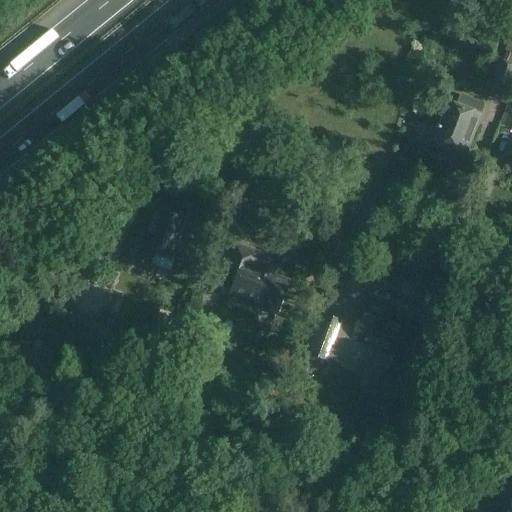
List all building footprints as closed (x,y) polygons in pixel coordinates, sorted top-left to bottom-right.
[(497,60),(483,96),(506,105),(511,89),(511,32),(505,52),(506,52),(503,62),(497,60)] [(466,155),(480,117),(484,105),(461,97),(457,108),(448,104),(433,143),(466,155)] [(498,128),(511,133),(511,107),(507,106),(498,128)] [(184,222),(156,211),(148,232),(145,231),(134,260),(150,266),(155,251),(191,265),(198,246),(178,239),(184,222)] [(258,253),(234,244),(221,277),(237,283),(231,298),(275,315),(288,282),(270,275),(272,270),(255,263),(258,253)] [(391,357),(402,327),(363,312),(356,331),(341,325),(343,322),(324,314),(309,356),(328,363),(329,360),(342,365),(341,368),(352,372),(358,358),(388,369),(392,358),(391,357)] [(222,322),(195,317),(191,336),(218,342),(222,322)] [(372,430),(383,434),(394,438),(405,410),(383,402),(381,409),(369,404),(363,418),(375,423),(372,430)]
